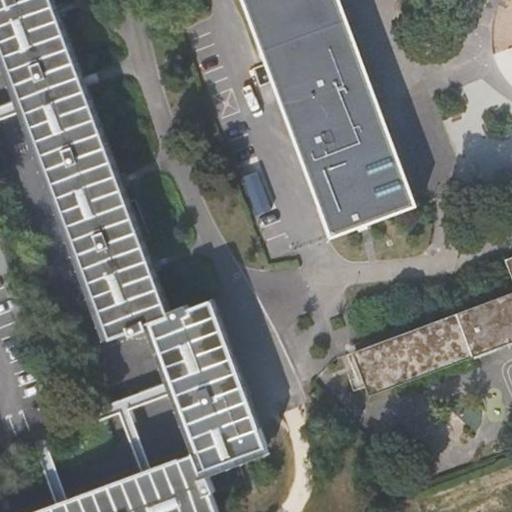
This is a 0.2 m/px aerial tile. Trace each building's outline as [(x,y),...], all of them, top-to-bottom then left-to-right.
[(108,338),(173,313),(87,77),(58,0),(0,0),(0,52),(19,104),(108,338)] [(237,0),(324,242),(410,212),(334,0),(237,0)] [(363,402),(511,346),(511,263),(500,268),(511,298),(346,358),(363,402)] [(150,323),(204,476),(272,453),(215,298),(150,323)] [(204,476),(195,452),(152,468),(68,499),(32,511),(222,511),(210,474),(204,476)]
